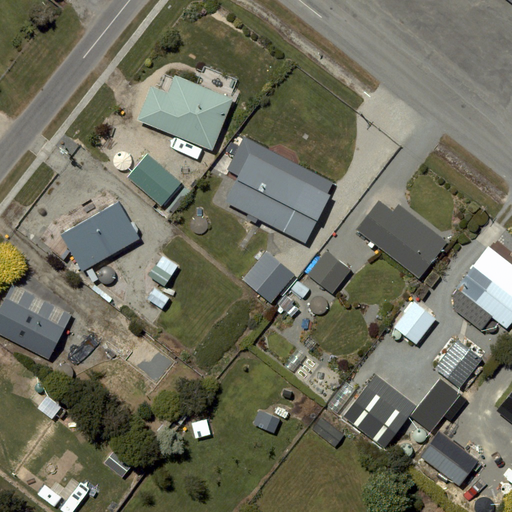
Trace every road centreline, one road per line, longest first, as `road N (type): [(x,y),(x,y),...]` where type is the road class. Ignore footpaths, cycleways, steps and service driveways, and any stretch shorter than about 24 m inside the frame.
road 1 (residential): [(511,167),(300,0)]
road 2 (residential): [(0,163),(129,0)]
